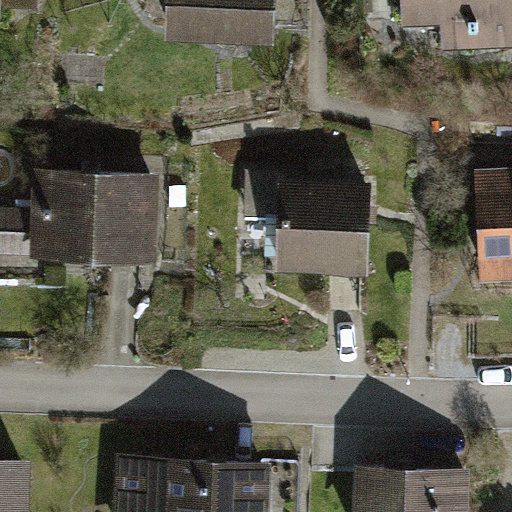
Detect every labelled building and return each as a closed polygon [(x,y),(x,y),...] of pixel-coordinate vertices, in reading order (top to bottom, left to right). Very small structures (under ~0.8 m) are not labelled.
[(172,0),(171,22),(271,27),(272,0),(172,0)] [(511,0),(403,0),(404,19),(473,16),(474,41),(511,39),(511,0)] [(37,191),(36,156),(0,157),(0,176),(1,192),(37,191)] [(152,173),(44,169),(42,210),(0,207),(0,245),(148,252),(152,173)] [(366,258),(367,185),(285,184),(285,171),(251,170),(250,194),(284,195),(282,257),(366,258)] [(511,172),(481,174),(484,257),(511,255),(511,172)] [(297,464),(127,457),(126,511),(261,511),(262,507),(296,508),(297,464)] [(21,511),(23,463),(0,461),(0,511),(21,511)] [(465,470),(363,467),(361,511),(450,511),(451,508),(463,508),(465,470)]
